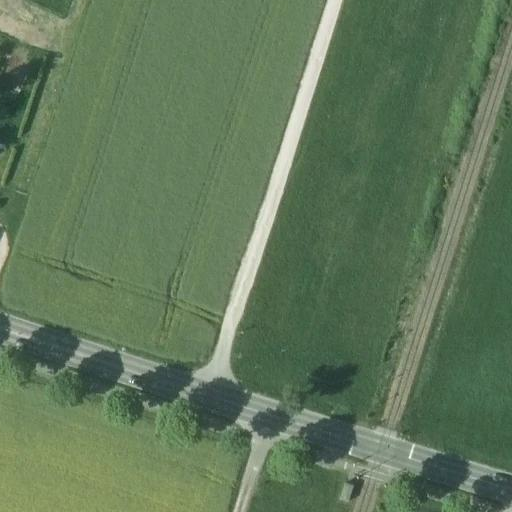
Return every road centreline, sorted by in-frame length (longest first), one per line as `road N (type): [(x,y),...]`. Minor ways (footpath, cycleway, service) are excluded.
road 1 (secondary): [(511,491),(0,328)]
road 2 (track): [(209,396),(335,0)]
